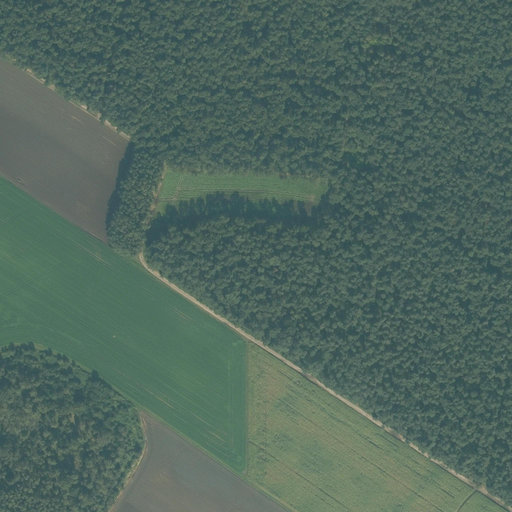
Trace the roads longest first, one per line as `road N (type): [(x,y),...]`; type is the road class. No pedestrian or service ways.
road 1 (track): [(483,491),(145,267),(165,162),(0,48)]
road 2 (track): [(0,350),(43,346),(78,362),(290,511)]
road 3 (track): [(511,366),(483,491),(511,509)]
